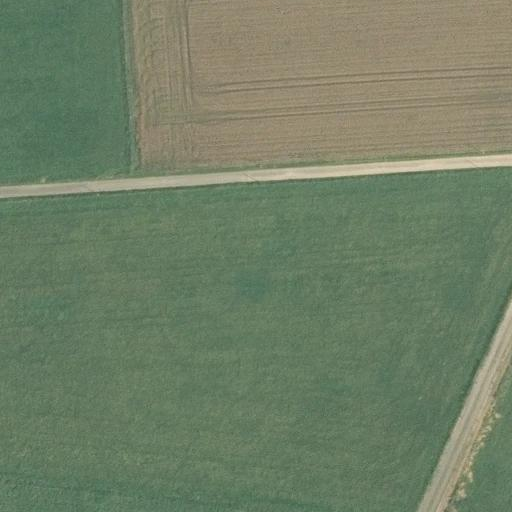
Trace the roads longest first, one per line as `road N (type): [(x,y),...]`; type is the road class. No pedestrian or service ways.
road 1 (track): [(0,193),(511,161)]
road 2 (track): [(511,319),(426,511)]
